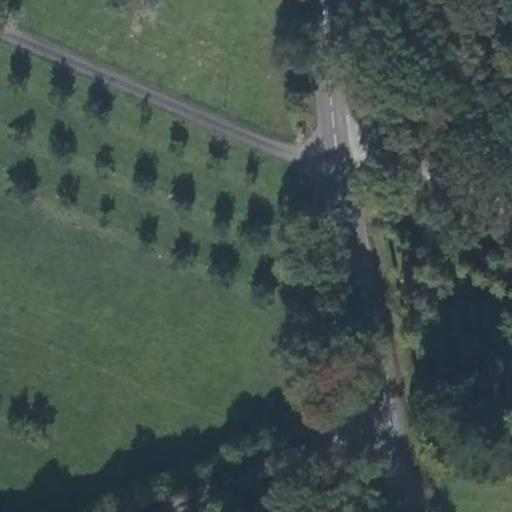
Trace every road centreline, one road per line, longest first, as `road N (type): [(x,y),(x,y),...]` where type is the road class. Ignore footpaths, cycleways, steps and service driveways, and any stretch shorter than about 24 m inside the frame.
road 1 (unclassified): [(0,26),(337,171)]
road 2 (secondary): [(337,171),(402,511)]
road 3 (track): [(386,434),(125,511)]
road 4 (unclassified): [(337,171),(372,163),(511,226)]
road 5 (secondary): [(325,0),(337,171)]
